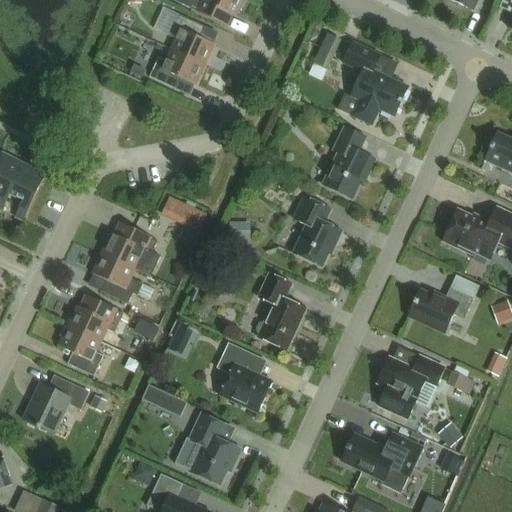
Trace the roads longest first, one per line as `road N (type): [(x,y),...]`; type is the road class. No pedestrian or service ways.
road 1 (residential): [(286,0),(218,140),(98,168),(0,370)]
road 2 (residential): [(271,511),(478,62)]
road 3 (residential): [(478,62),(347,0)]
